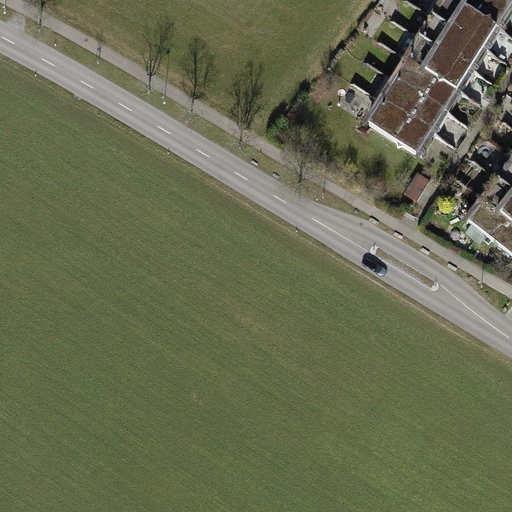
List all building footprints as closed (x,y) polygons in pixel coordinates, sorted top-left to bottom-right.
[(450,0),(447,0),(434,21),(486,55),(500,33),(450,0)] [(511,12),(493,0),(450,0),(500,33),(511,14),(511,12)] [(511,0),(493,0),(511,12),(511,0)] [(434,21),(420,41),(473,75),(486,55),(434,21)] [(420,41),(406,62),(459,96),(473,75),(420,41)] [(406,62),(394,82),(446,116),(459,96),(406,62)] [(394,82),(380,102),(433,136),(446,116),(394,82)] [(380,102),(366,124),(418,158),(433,136),(380,102)] [(511,172),(501,187),(511,195),(511,172)] [(511,195),(501,187),(485,208),(511,227),(511,195)] [(511,227),(485,208),(471,226),(511,256),(511,227)]
